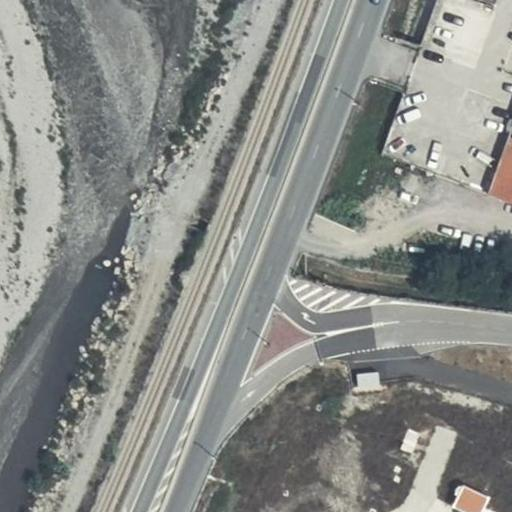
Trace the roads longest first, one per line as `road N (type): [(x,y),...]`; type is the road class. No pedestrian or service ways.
road 1 (primary): [(339,0),(136,511)]
road 2 (track): [(274,0),(76,511)]
road 3 (primary): [(273,264),(370,0)]
road 4 (unclassified): [(203,441),(260,381),(330,343),(398,321)]
road 5 (primary): [(203,441),(273,264)]
road 6 (unknown): [(348,62),(456,59),(498,0)]
road 7 (unclassified): [(398,321),(308,319),(290,305),(273,264)]
road 8 (unknown): [(511,227),(487,233),(411,225),(372,244)]
